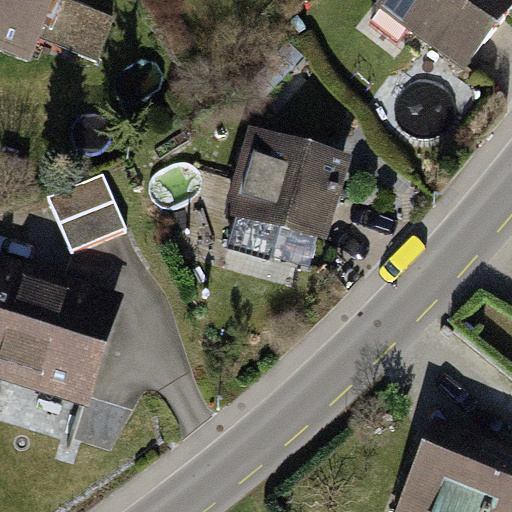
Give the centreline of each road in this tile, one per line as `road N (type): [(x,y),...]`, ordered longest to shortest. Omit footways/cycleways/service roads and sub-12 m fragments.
road 1 (tertiary): [(169,511),(446,263),(511,178)]
road 2 (unknown): [(0,231),(122,279),(214,474)]
